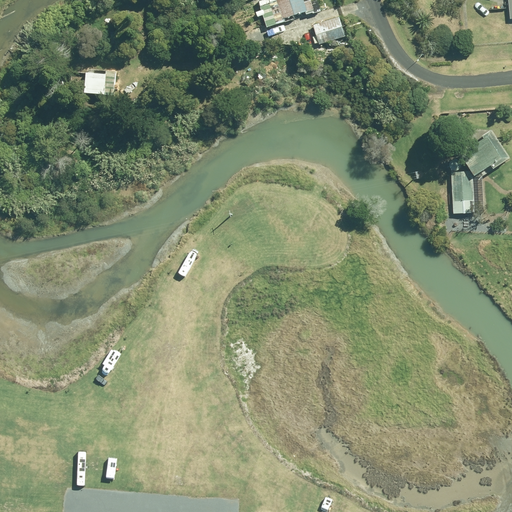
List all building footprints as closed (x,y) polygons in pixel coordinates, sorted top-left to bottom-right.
[(324,8),(320,0),(266,0),(258,3),(260,8),(266,6),(270,19),(272,26),(324,8)] [(349,37),(343,18),(315,27),(321,46),(349,37)] [(115,74),(86,73),(85,94),(114,96),(115,74)] [(509,161),(492,133),(462,151),(476,175),(492,166),(494,170),(509,161)] [(470,211),(470,173),(452,172),(452,211),(470,211)]
